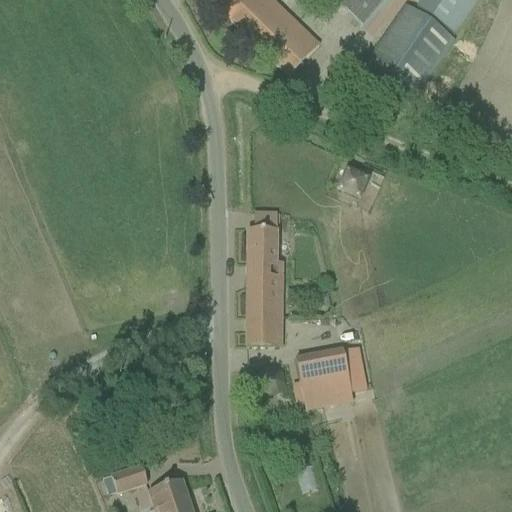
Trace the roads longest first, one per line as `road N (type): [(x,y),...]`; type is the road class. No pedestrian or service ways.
road 1 (unclassified): [(243,511),(220,430),(214,126),(200,75),(158,0)]
road 2 (track): [(200,75),(236,80),(511,191)]
